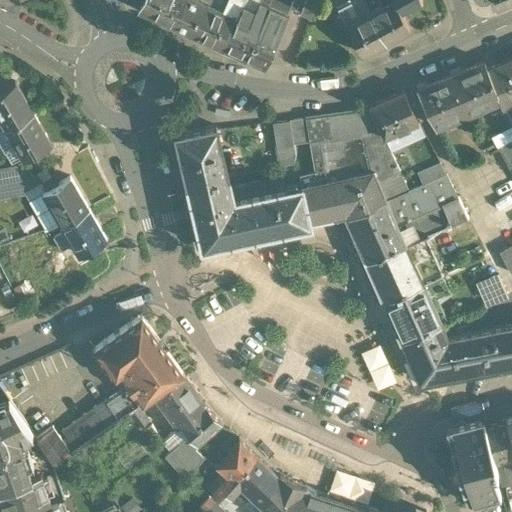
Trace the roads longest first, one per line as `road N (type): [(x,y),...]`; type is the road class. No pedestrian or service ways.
road 1 (residential): [(473,39),(347,87),(272,89),(155,74)]
road 2 (residential): [(172,284),(208,357),(237,383),(399,460)]
road 3 (residential): [(0,359),(172,284)]
road 4 (residential): [(129,119),(172,284)]
road 5 (residential): [(399,460),(433,417),(511,400)]
